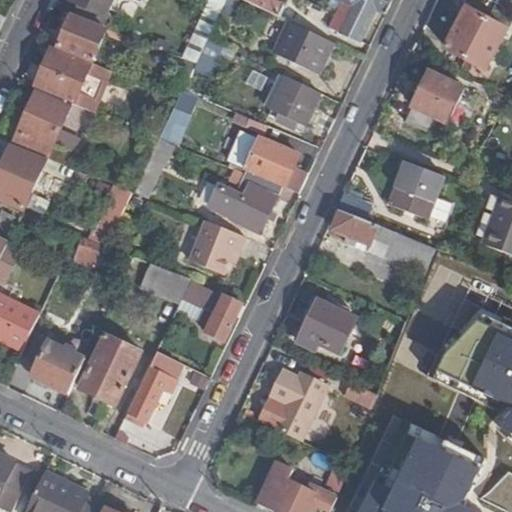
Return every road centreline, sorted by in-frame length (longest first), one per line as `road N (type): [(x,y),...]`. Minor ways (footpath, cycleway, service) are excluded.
road 1 (residential): [(181,490),(416,0)]
road 2 (residential): [(181,490),(0,405)]
